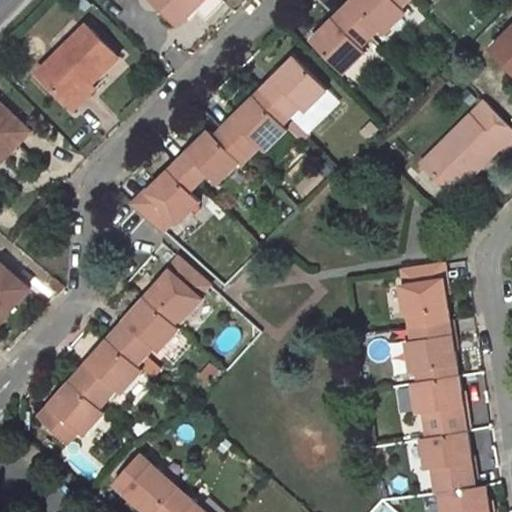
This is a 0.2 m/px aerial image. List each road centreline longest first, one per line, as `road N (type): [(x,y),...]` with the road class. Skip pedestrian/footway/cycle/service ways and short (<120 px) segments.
road 1 (residential): [(274,0),(108,165),(96,191),(81,298),(0,395)]
road 2 (residential): [(511,225),(490,270),(511,422)]
